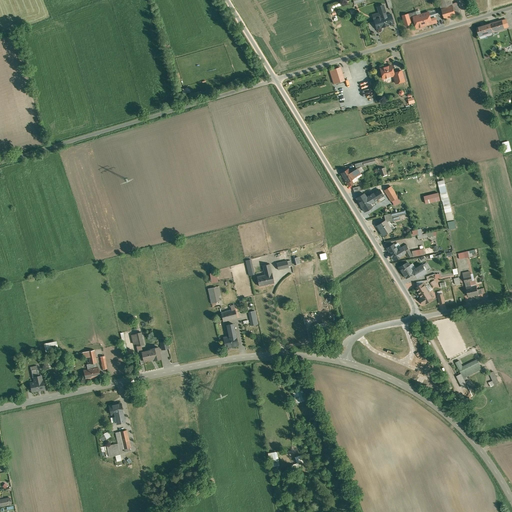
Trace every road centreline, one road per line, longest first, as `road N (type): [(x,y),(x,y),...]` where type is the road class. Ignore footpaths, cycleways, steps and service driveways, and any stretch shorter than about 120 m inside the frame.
road 1 (tertiary): [(340,361),(257,355),(0,408)]
road 2 (unclassified): [(0,160),(273,76)]
road 3 (unclassified): [(273,76),(421,317)]
road 4 (unclassified): [(273,76),(511,3)]
road 5 (tertiary): [(511,499),(450,418),(389,377),(340,361)]
